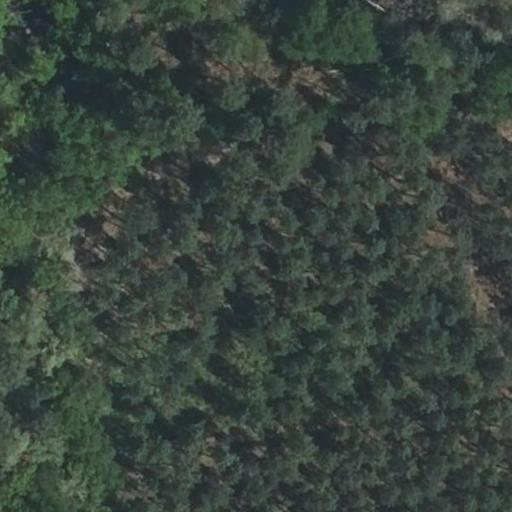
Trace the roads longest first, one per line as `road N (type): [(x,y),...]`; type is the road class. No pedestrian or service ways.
road 1 (track): [(0,233),(288,142),(470,118),(511,128)]
road 2 (track): [(511,48),(288,142)]
